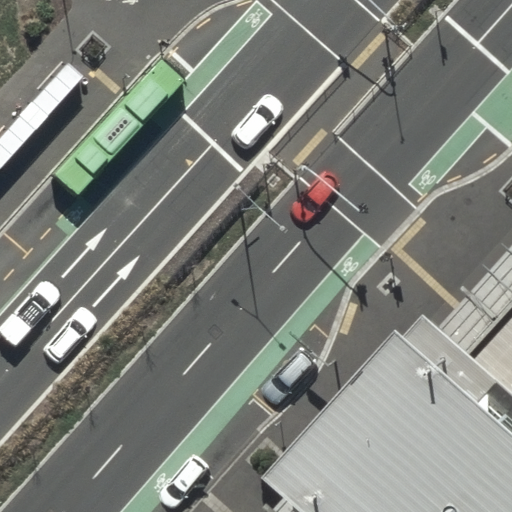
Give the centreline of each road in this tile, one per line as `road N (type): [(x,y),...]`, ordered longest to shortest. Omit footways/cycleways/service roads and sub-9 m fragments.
road 1 (primary): [(511,21),(71,511)]
road 2 (primary): [(0,367),(331,0)]
